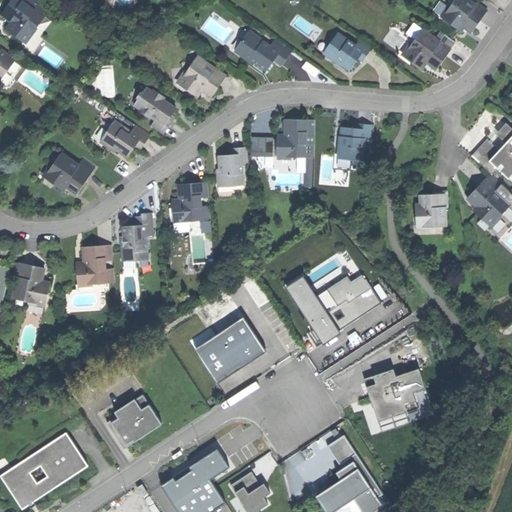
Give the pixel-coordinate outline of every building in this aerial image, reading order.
[(11,0),(11,1),(2,13),(8,18),(13,16),(15,21),(12,22),(7,28),(26,42),(39,24),(38,23),(38,22),(44,14),(44,13),(31,4),(34,0),(11,0)] [(469,0),(456,0),(444,18),(459,28),(462,24),(473,33),(481,22),(489,10),(478,3),(477,5),(469,0)] [(48,7),(44,13),(44,14),(53,20),(57,13),(48,7)] [(38,22),(53,20),(44,14),(38,22)] [(423,28),(415,39),(419,41),(424,34),(432,39),(434,36),(423,28)] [(250,32),(245,40),(247,41),(253,34),(250,32)] [(445,33),(440,40),(452,49),(457,42),(445,33)] [(245,40),(236,52),(250,62),(252,60),(268,71),(272,65),(276,61),(283,66),(294,51),(277,39),(271,47),(253,34),(247,41),(245,40)] [(340,34),(325,54),(336,62),(339,58),(344,63),(343,64),(352,70),(357,64),(360,59),(364,62),(374,47),(362,38),(356,46),(340,34)] [(415,39),(403,55),(419,67),(424,60),(437,69),(444,60),(452,49),(440,40),(434,36),(432,39),(424,34),(419,41),(415,39)] [(0,77),(6,70),(8,72),(16,60),(4,51),(2,55),(0,53),(0,51),(0,50),(0,77)] [(199,56),(191,66),(194,68),(200,60),(206,65),(208,62),(199,56)] [(191,66),(180,82),(195,93),(200,86),(213,95),(220,85),(227,75),(208,62),(206,65),(200,60),(194,68),(191,66)] [(146,88),(136,104),(141,108),(142,113),(148,117),(152,116),(156,119),(152,125),(165,134),(170,126),(174,120),(171,117),(177,109),(168,102),(166,105),(162,102),(164,100),(163,96),(157,91),(153,93),(146,88)] [(299,120),(286,120),(286,138),(278,138),(278,157),(307,158),(312,158),(316,158),(316,144),(308,144),(308,133),(316,133),(316,120),(299,120)] [(115,121),(101,141),(112,149),(115,145),(119,148),(118,150),(128,156),(133,150),(136,146),(140,149),(150,134),(135,123),(130,131),(115,121)] [(357,129),(344,128),(343,138),(346,138),(345,145),(340,145),(339,159),(364,161),(366,140),(374,140),(376,125),(366,125),(358,124),(357,129)] [(475,156),(493,173),(494,174),(500,168),(508,176),(511,171),(511,126),(510,124),(502,132),(511,141),(506,146),(502,151),(490,140),(475,156)] [(275,137),(252,137),(252,151),(275,151),(275,137)] [(239,148),(233,148),(233,155),(220,155),(221,169),(224,169),(224,173),(219,173),(220,187),(245,186),(244,165),(249,165),(248,148),(239,148)] [(55,163),(46,177),(61,187),(64,183),(79,193),(87,181),(96,167),(84,159),(80,164),(65,154),(58,164),(55,163)] [(481,186),(470,198),(483,210),(479,214),(492,227),(511,205),(511,203),(509,201),(498,190),(504,183),(494,174),(493,173),(481,186)] [(191,183),(180,184),(181,203),(174,203),(175,222),(190,222),(194,221),(194,217),(204,217),(204,220),(212,220),(211,206),(203,206),(203,195),(210,195),(209,183),(191,183)] [(511,198),(511,191),(504,183),(498,190),(509,201),(511,198)] [(440,192),(434,192),(434,195),(422,195),(422,205),(418,205),(418,227),(448,227),(448,207),(450,207),(450,192),(440,192)] [(132,226),(125,226),(126,244),(124,244),(125,260),(149,259),(148,235),(155,235),(154,218),(137,219),(138,225),(132,226)] [(190,230),(190,222),(175,222),(175,231),(190,230)] [(98,246),(85,246),(86,264),(79,265),(80,284),(117,282),(116,268),(108,268),(108,257),(114,257),(114,245),(98,246)] [(33,265),(21,263),(17,286),(21,287),(19,297),(28,299),(28,302),(48,306),(51,286),(43,284),(46,268),(33,265)] [(12,267),(0,264),(0,281),(2,282),(0,290),(0,310),(3,311),(12,267)] [(301,273),(284,284),(322,341),(382,301),(362,272),(351,280),(347,274),(316,295),(301,273)] [(240,319),(195,349),(217,385),(263,351),(240,319)] [(429,382),(422,364),(396,374),(393,367),(367,377),(381,418),(420,403),(414,388),(429,382)] [(142,391),(107,414),(126,444),(143,431),(161,419),(142,391)] [(65,431),(0,472),(0,473),(23,507),(90,464),(65,431)] [(316,496),(326,511),(333,511),(355,498),(364,511),(371,511),(383,504),(376,495),(383,489),(345,431),(329,443),(344,465),(336,470),(341,480),(316,496)] [(171,476),(160,483),(178,511),(204,511),(223,500),(208,477),(227,464),(215,447),(187,465),(190,468),(173,479),(171,476)] [(269,490),(263,481),(261,483),(252,469),(231,484),(250,511),(261,511),(258,507),(267,502),(262,495),(269,490)]
